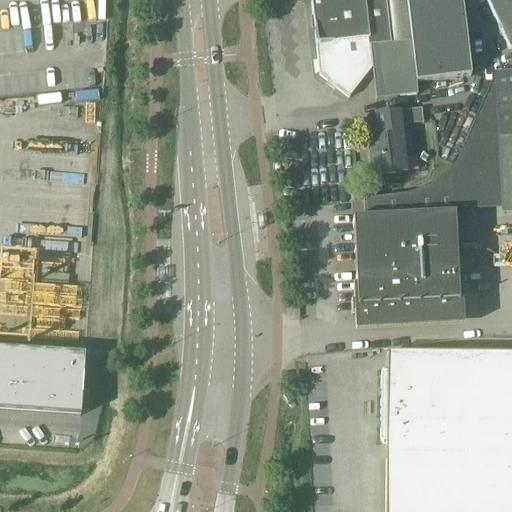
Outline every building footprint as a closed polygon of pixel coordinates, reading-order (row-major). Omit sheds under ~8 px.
[(461,0),(347,0),(311,4),(320,77),(349,98),(372,70),(376,103),(417,98),(416,86),(471,79),(461,0)] [(511,0),(486,0),(485,0),(485,1),(508,51),(511,51),(511,0)] [(458,303),(453,197),(511,194),(511,74),(494,76),(455,165),(430,188),(405,196),(363,201),(364,221),(352,221),(356,303),(351,303),(350,303),(351,316),(352,316),(371,315),(371,308),(458,303)] [(376,129),(377,139),(369,140),(373,178),(407,174),(403,142),(407,142),(405,118),(399,119),(399,112),(376,114),(378,129),(376,129)] [(84,356),(0,350),(0,411),(80,417),(84,356)] [(511,511),(511,355),(386,355),(386,374),(380,374),(379,444),(385,444),(384,511),(511,511)]
